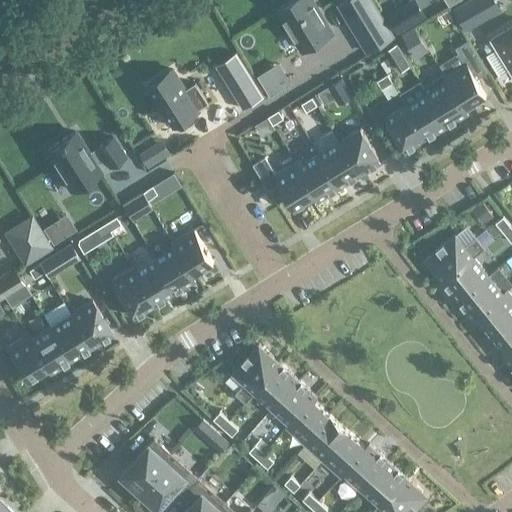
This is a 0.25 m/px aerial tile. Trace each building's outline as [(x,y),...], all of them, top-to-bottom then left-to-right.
[(312,0),(291,0),(278,8),(303,49),(332,32),(312,0)] [(370,0),(344,0),(338,4),(367,51),(393,36),(370,0)] [(416,0),(408,0),(386,14),(397,33),(426,16),(416,0)] [(501,9),(496,0),(468,0),(454,8),(467,29),(501,9)] [(511,24),(491,38),(511,72),(511,24)] [(406,40),(418,33),(414,26),(402,33),(406,40)] [(458,52),(439,63),(444,72),(446,74),(445,75),(465,107),(466,107),(486,94),(476,78),(487,72),(467,40),(455,47),(458,52)] [(397,43),(389,48),(402,70),(410,64),(397,43)] [(216,64),(215,65),(243,108),(263,96),(236,52),(235,52),(236,54),(217,65),(216,64)] [(153,82),(147,85),(173,126),(198,109),(208,103),(195,82),(185,89),(173,69),(167,72),(153,81),(153,82)] [(444,72),(422,86),(426,92),(427,91),(447,124),(468,111),(466,107),(465,107),(445,75),(446,74),(444,72)] [(382,88),(393,82),(388,73),(377,80),(382,88)] [(352,94),(343,78),(329,86),(335,98),(338,103),(352,95),(352,94)] [(447,124),(427,91),(426,92),(406,104),(426,136),(447,124)] [(317,104),(312,96),(301,103),(306,111),(317,104)] [(426,136),(406,104),(385,117),(405,149),(426,136)] [(284,118),(279,109),(268,116),(273,124),(284,118)] [(380,160),(361,127),(339,140),(359,173),(380,160)] [(76,130),(47,148),(73,188),(101,170),(99,167),(108,162),(110,165),(126,155),(113,135),(97,145),(100,149),(91,154),(76,130)] [(359,173),(339,140),(319,153),(339,185),(359,173)] [(339,185),(319,153),(299,165),(298,166),(316,194),(315,194),(318,198),(339,185)] [(265,156),(253,163),(269,190),(280,183),(295,207),(315,194),(316,194),(298,166),(299,165),(297,161),(276,174),(265,156)] [(147,199),(158,193),(153,185),(142,191),(147,199)] [(142,191),(122,204),(131,220),(152,208),(150,204),(147,199),(142,191)] [(483,219),(492,212),(483,202),(475,208),(483,219)] [(120,224),(115,216),(105,222),(110,230),(120,224)] [(503,232),(511,226),(503,216),(496,222),(503,232)] [(34,218),(10,233),(27,260),(51,245),(34,218)] [(99,237),(110,230),(105,222),(94,229),(99,237)] [(511,240),(511,227),(511,226),(503,232),(511,241),(511,240)] [(213,261),(194,228),(172,242),(174,246),(175,245),(192,274),(193,273),(213,261)] [(444,280),(474,256),(485,247),(476,236),(465,245),(455,233),(426,257),(444,280)] [(48,276),(78,257),(70,244),(39,262),(44,271),(48,276)] [(192,274),(175,245),(174,246),(154,258),(174,290),(195,278),(193,273),(192,274)] [(459,298),(489,274),(474,256),(444,280),(459,298)] [(174,290),(154,258),(135,270),(134,270),(154,303),(174,290)] [(44,271),(39,262),(28,269),(33,277),(44,271)] [(154,303),(134,270),(135,270),(132,266),(110,279),(132,316),(154,303)] [(16,270),(0,279),(0,290),(4,296),(24,283),(16,270)] [(478,314),(504,293),(503,292),(489,274),(459,298),(475,318),(478,315),(478,314)] [(493,333),(511,317),(511,295),(507,289),(503,292),(504,293),(478,314),(478,315),(493,333)] [(112,332),(92,300),(70,313),(90,345),(112,332)] [(196,313),(203,327),(223,316),(215,303),(196,313)] [(90,345),(70,313),(50,326),(70,358),(90,345)] [(508,351),(511,348),(511,317),(493,333),(507,351),(508,351)] [(50,326),(30,338),(29,338),(47,366),(46,367),(49,371),(70,358),(50,326)] [(47,366),(29,338),(30,338),(28,334),(6,347),(26,380),(46,367),(47,366)] [(255,391),(280,363),(259,343),(233,372),(244,382),(235,392),(246,402),(255,392),(255,391)] [(273,407),(298,379),(280,363),(255,391),(255,392),(273,407)] [(290,423),(313,398),(313,399),(317,396),(298,379),(273,407),(290,423)] [(305,443),(330,415),(313,399),(313,398),(290,423),(286,426),(305,443)] [(229,420),(220,411),(213,418),(222,427),(229,420)] [(323,459),(348,431),(330,415),(305,443),(323,459)] [(238,428),(229,420),(222,427),(232,435),(238,428)] [(344,471),(366,447),(365,446),(348,431),(323,459),(341,476),(345,472),(344,471)] [(485,454),(498,444),(489,432),(476,443),(485,454)] [(153,437),(119,474),(137,491),(171,454),(153,437)] [(362,487),(387,459),(369,442),(365,446),(366,447),(344,471),(345,472),(362,487)] [(265,452),(255,443),(249,451),(258,459),(265,452)] [(274,460),(265,452),(258,459),(268,467),(274,460)] [(171,454),(137,491),(155,507),(172,487),(181,495),(197,478),(171,454)] [(379,504),(405,475),(387,459),(362,487),(379,503),(379,504)] [(294,491),(300,484),(291,475),(284,482),(294,491)] [(410,511),(427,495),(405,475),(379,504),(379,503),(370,511),(410,511)] [(190,503),(182,511),(214,511),(224,502),(197,478),(181,495),(190,503)] [(312,507),(318,500),(309,492),(302,499),(312,507)] [(317,511),(324,511),(327,508),(318,500),(312,507),(317,511)] [(12,511),(2,502),(0,504),(0,511),(12,511)] [(235,511),(224,502),(214,511),(253,511),(249,508),(245,511),(235,511)]
